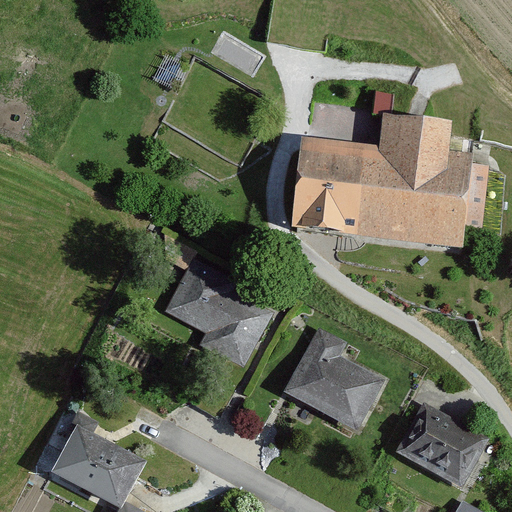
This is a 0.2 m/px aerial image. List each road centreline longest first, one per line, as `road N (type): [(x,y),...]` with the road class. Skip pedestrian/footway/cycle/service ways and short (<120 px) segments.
road 1 (residential): [(511,429),(492,393),(428,336),(320,269),(283,236),(281,184),(297,68),(412,80)]
road 2 (residential): [(313,511),(175,442)]
